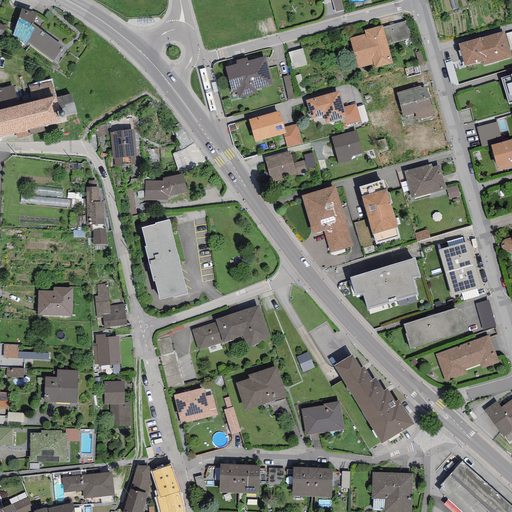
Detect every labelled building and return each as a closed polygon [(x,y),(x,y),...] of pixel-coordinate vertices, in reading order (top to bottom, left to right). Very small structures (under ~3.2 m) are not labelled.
[(37,16),(22,11),(13,36),(26,46),(28,43),(53,61),(64,48),(33,26),(37,16)] [(409,20),(382,27),(387,45),(414,38),(409,20)] [(387,45),(382,27),(364,32),(365,35),(349,39),(357,69),(375,64),(376,69),(393,65),(387,45)] [(504,33),(458,46),(464,68),(483,63),(484,67),(511,59),(504,33)] [(306,48),(291,52),(296,69),(310,65),(306,48)] [(247,59),(236,62),(237,65),(225,68),(233,95),(237,94),(238,100),(258,94),(257,91),(273,86),(265,57),(248,61),(247,59)] [(511,77),(501,81),(509,105),(511,104),(511,77)] [(428,89),(401,96),(408,122),(435,115),(428,89)] [(339,92),(306,102),(311,120),(324,117),(326,124),(345,119),(347,118),(343,108),(339,92)] [(54,99),(0,114),(0,125),(3,137),(18,133),(19,137),(44,130),(43,126),(60,121),(54,99)] [(356,104),(343,108),(347,118),(345,119),(347,125),(361,121),(356,104)] [(279,113),(249,121),(255,143),(283,135),(285,135),(284,128),(279,113)] [(484,147),(505,143),(501,122),(480,127),(484,147)] [(296,125),(284,128),(285,135),(283,135),(287,148),(302,144),(296,125)] [(134,131),(110,133),(113,160),(114,160),(115,167),(136,165),(135,158),(136,158),(134,131)] [(356,131),(331,138),(338,165),(352,162),(350,157),(362,154),(356,131)] [(511,141),(491,147),(497,169),(499,168),(499,171),(511,167),(511,141)] [(290,152),(265,159),(265,160),(272,184),(306,175),(303,162),(294,165),(290,152)] [(431,165),(404,172),(411,200),(446,190),(440,166),(432,168),(431,165)] [(162,182),(145,181),(144,201),(167,202),(169,198),(187,193),(183,175),(163,180),(162,182)] [(99,188),(86,188),(87,224),(92,224),(92,226),(104,226),(104,203),(99,203),(99,188)] [(335,188),(302,197),(313,235),(324,232),(330,253),(352,246),(335,188)] [(386,191),(361,198),(372,236),(397,229),(386,191)] [(171,228),(169,222),(155,226),(155,227),(142,230),(146,249),(145,249),(153,283),(155,283),(160,302),(173,298),(174,299),(187,296),(186,290),(185,290),(179,264),(180,264),(178,257),(177,258),(170,228),(171,228)] [(106,229),(93,230),(94,245),(107,245),(106,229)] [(511,236),(511,237),(511,238),(501,241),(504,255),(511,252),(511,236)] [(439,251),(446,274),(474,266),(468,243),(439,251)] [(415,260),(350,279),(356,298),(364,296),(368,311),(419,296),(414,281),(421,279),(415,260)] [(480,288),(474,266),(446,274),(452,297),(480,288)] [(126,326),(124,305),(109,307),(107,284),(96,285),(98,297),(94,297),(96,319),(103,318),(104,329),(126,326)] [(38,292),(37,316),(72,317),(72,288),(53,288),(53,292),(38,292)] [(485,330),(498,326),(491,300),(479,303),(485,330)] [(259,306),(216,321),(216,323),(192,330),(198,351),(222,342),(223,344),(242,337),(250,349),(269,337),(259,306)] [(406,336),(410,350),(466,333),(462,318),(460,318),(457,310),(404,326),(407,335),(406,336)] [(105,335),(95,335),(96,344),(92,344),(94,365),(99,365),(99,367),(120,366),(119,338),(105,339),(105,335)] [(489,336),(435,354),(445,383),(467,375),(466,370),(480,365),(482,370),(499,364),(489,336)] [(52,352),(21,351),(21,344),(6,344),(6,358),(52,359),(52,352)] [(353,357),(334,368),(381,446),(414,426),(399,401),(395,404),(387,391),(384,392),(376,379),(372,381),(364,369),(361,371),(353,357)] [(276,367),(248,376),(249,380),(236,385),(245,412),(287,397),(276,367)] [(26,377),(26,368),(9,368),(9,377),(26,377)] [(45,378),(44,403),(77,405),(79,371),(57,370),(57,379),(45,378)] [(124,383),(103,383),(104,405),(110,405),(110,427),(130,427),(129,403),(125,403),(124,383)] [(203,389),(174,396),(181,424),(217,415),(213,396),(205,398),(203,389)] [(0,407),(12,408),(12,392),(0,391),(0,407)] [(496,402),(484,411),(491,420),(489,422),(493,427),(495,426),(509,445),(511,443),(511,400),(501,408),(496,402)] [(324,407),(301,411),(306,436),(344,430),(340,402),(324,405),(324,407)] [(13,428),(0,428),(0,445),(13,446),(13,428)] [(41,434),(30,434),(30,463),(66,463),(67,434),(61,434),(61,431),(41,431),(41,434)] [(511,511),(511,507),(461,463),(440,487),(441,488),(439,491),(463,511),(511,511)] [(219,494),(238,495),(239,466),(220,465),(219,494)] [(184,511),(184,508),(179,494),(180,493),(170,466),(152,473),(158,497),(157,498),(159,511),(184,511)] [(259,467),(239,466),(238,495),(258,496),(259,467)] [(130,491),(146,496),(151,482),(150,468),(137,467),(130,491)] [(292,497),(311,498),(312,469),(293,469),(292,497)] [(332,470),(312,469),(311,498),(331,499),(332,470)] [(112,473),(62,479),(64,493),(83,491),(84,500),(114,496),(112,473)] [(411,511),(412,475),(372,474),(372,500),(384,500),(384,511),(411,511)] [(146,496),(130,491),(123,511),(143,511),(148,496),(146,496)] [(33,511),(29,497),(0,511),(33,511)]
